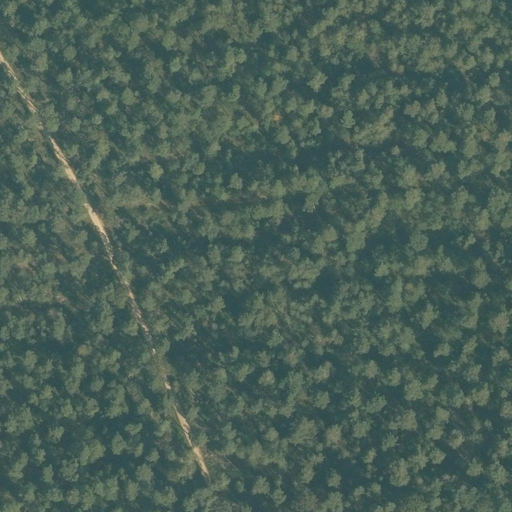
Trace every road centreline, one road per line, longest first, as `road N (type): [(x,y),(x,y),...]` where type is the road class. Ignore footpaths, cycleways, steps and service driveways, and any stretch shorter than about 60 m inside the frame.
road 1 (track): [(89,210),(511,184)]
road 2 (track): [(106,253),(217,511)]
road 3 (track): [(0,62),(89,210)]
